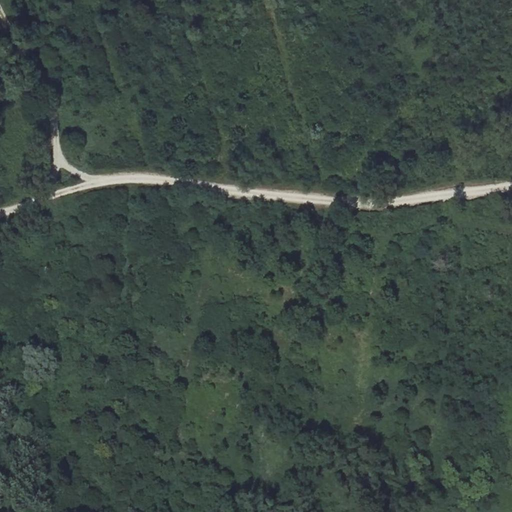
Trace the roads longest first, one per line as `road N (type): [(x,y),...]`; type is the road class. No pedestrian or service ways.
road 1 (track): [(511,186),(384,204),(135,176)]
road 2 (track): [(0,15),(53,101),(58,163),(51,194)]
